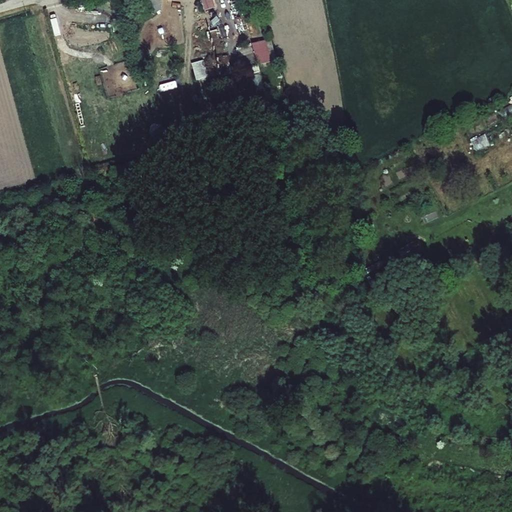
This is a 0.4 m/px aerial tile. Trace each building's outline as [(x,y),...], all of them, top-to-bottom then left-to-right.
[(271,40),(265,42),(270,62),(277,60),(271,40)] [(270,62),(265,42),(256,44),(262,64),(270,62)] [(262,64),(256,44),(252,45),(258,65),(262,64)] [(250,46),(246,47),(251,65),(255,64),(250,46)] [(251,65),(246,47),(239,49),(244,67),(251,65)] [(204,61),(192,64),(197,81),(209,78),(204,61)] [(488,133),(473,137),(476,150),(491,146),(488,133)]
